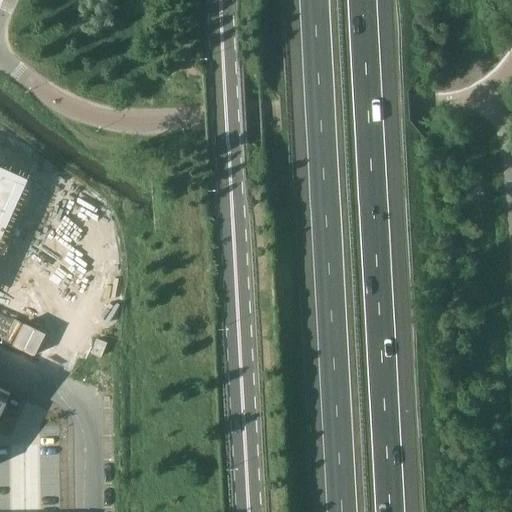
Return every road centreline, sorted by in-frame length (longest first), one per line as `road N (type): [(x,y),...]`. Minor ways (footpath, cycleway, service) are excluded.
road 1 (motorway): [(390,511),(361,0)]
road 2 (secondary): [(219,0),(247,511)]
road 3 (motorway): [(314,0),(342,511)]
road 4 (unclassified): [(204,117),(445,105),(482,96)]
road 5 (unclassified): [(204,117),(93,116),(54,99),(0,57)]
road 6 (unclassified): [(88,511),(87,403),(0,363)]
road 7 (unclassified): [(482,96),(503,126),(511,215)]
